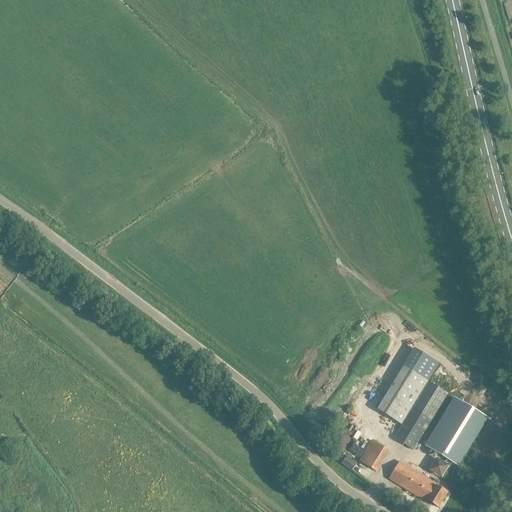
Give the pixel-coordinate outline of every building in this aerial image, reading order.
[(440,365),(414,350),(377,410),(403,426),(414,408),(429,383),(440,365)] [(414,408),(403,426),(395,439),(414,451),(432,420),(448,395),(429,383),(414,408)] [(426,446),(459,466),(489,417),(455,397),(426,446)] [(389,451),(372,441),(360,461),(376,471),(389,451)] [(347,457),(342,464),(351,471),(357,464),(347,457)] [(437,487),(438,485),(400,462),(390,480),(427,503),(428,501),(439,508),(448,493),(437,487)]
